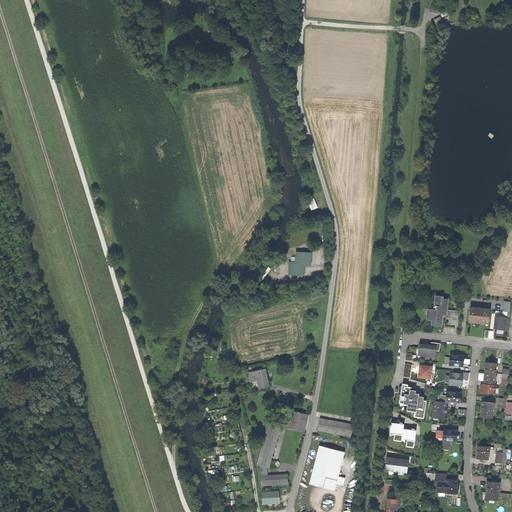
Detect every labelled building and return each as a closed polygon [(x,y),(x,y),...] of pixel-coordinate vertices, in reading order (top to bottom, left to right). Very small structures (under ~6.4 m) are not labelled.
[(290,263),(289,275),(305,276),(305,268),(312,268),(312,253),(295,252),(295,263),(290,263)] [(438,327),(438,325),(442,326),(443,318),(443,316),(447,316),(447,310),(449,300),(444,300),(444,297),(435,296),(434,307),(436,307),(436,310),(427,309),(426,321),(432,321),(431,326),(438,327)] [(511,303),(504,302),(503,316),(507,316),(507,313),(510,313),(511,303)] [(490,309),(470,307),(469,323),(488,325),(490,309)] [(461,311),(447,310),(447,316),(443,316),(443,318),(453,319),(453,320),(460,321),(461,311)] [(507,318),(495,317),(494,330),(505,331),(507,318)] [(437,346),(436,351),(440,352),(441,345),(432,343),(432,346),(437,346)] [(436,351),(437,346),(432,346),(420,344),(418,356),(436,358),(436,351)] [(449,366),(463,367),(464,356),(450,355),(450,358),(449,365),(449,366)] [(496,375),(497,364),(485,363),(484,374),(496,375)] [(412,365),(405,365),(404,377),(410,378),(412,365)] [(431,380),(433,367),(420,365),(418,378),(431,380)] [(259,390),(270,387),(266,369),(248,373),(250,383),(257,381),(259,390)] [(462,387),(464,374),(450,373),(450,376),(446,376),(445,383),(449,383),(449,385),(462,387)] [(496,375),(484,374),(484,383),(495,384),(496,375)] [(408,385),(403,384),(399,404),(408,406),(407,411),(416,412),(415,417),(423,418),(426,402),(422,402),(423,396),(419,395),(419,393),(416,393),(416,391),(412,390),(412,388),(408,388),(408,385)] [(495,395),(496,386),(482,384),(481,394),(495,395)] [(430,396),(432,386),(425,385),(424,394),(430,396)] [(460,404),(461,393),(447,392),(446,403),(448,403),(460,404)] [(507,400),(499,399),(498,409),(505,410),(507,400)] [(446,403),(434,402),(434,405),(432,405),(431,412),(433,412),(432,419),(445,420),(446,415),(447,415),(448,407),(447,407),(448,403),(446,403)] [(495,404),(482,403),(480,418),(493,419),(495,404)] [(308,415),(294,412),(290,430),(305,433),(308,415)] [(320,419),(318,431),(354,438),(357,426),(320,419)] [(403,429),(404,425),(391,423),(390,433),(395,434),(394,441),(402,442),(402,439),(403,429)] [(269,469),(280,427),(268,424),(257,466),(260,467),(268,469),(269,469)] [(416,431),(403,429),(402,439),(407,440),(406,447),(414,448),(416,431)] [(457,442),(458,431),(444,430),(444,432),(440,431),(437,431),(436,439),(443,439),(443,441),(450,442),(457,442)] [(339,477),(345,453),(320,446),(310,484),(335,491),(337,485),(343,486),(346,478),(339,477)] [(490,448),(478,447),(476,460),(489,461),(490,448)] [(505,450),(498,449),(498,453),(497,453),(496,464),(497,464),(504,464),(506,464),(507,453),(505,453),(505,450)] [(420,459),(412,457),(410,464),(419,466),(420,459)] [(397,472),(398,459),(387,458),(385,471),(397,472)] [(409,460),(398,459),(397,472),(407,473),(409,460)] [(504,464),(497,464),(496,467),(492,466),(491,472),(511,474),(511,468),(503,468),(504,464)] [(268,469),(260,467),(261,476),(268,476),(268,469)] [(420,473),(409,473),(409,483),(419,484),(420,473)] [(447,474),(436,474),(435,483),(438,483),(447,483),(447,480),(447,474)] [(268,476),(261,476),(261,487),(289,485),(288,475),(268,476)] [(458,480),(447,480),(447,483),(438,483),(438,493),(457,494),(458,480)] [(500,483),(487,482),(485,500),(498,501),(499,494),(500,483)] [(280,511),(279,489),(267,490),(268,511),(280,511)] [(511,495),(499,494),(498,501),(498,506),(511,507),(511,495)] [(401,498),(400,506),(407,507),(408,499),(401,498)] [(399,500),(387,499),(386,510),(395,510),(398,511),(399,500)]
